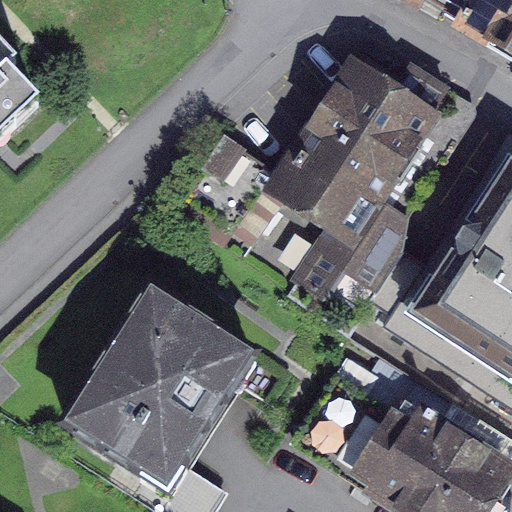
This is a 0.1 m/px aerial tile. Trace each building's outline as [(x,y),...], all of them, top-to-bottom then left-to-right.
[(511,0),(411,0),(511,56),(511,0)] [(0,104),(33,76),(0,38),(0,104)] [(450,111),(361,59),(281,197),(369,248),(450,111)] [(511,178),(426,319),(511,371),(511,178)] [(158,284),(70,424),(177,491),(265,352),(158,284)] [(401,511),(504,511),(511,501),(511,456),(436,411),(429,422),(408,409),(365,480),(386,492),(381,500),(401,511)]
